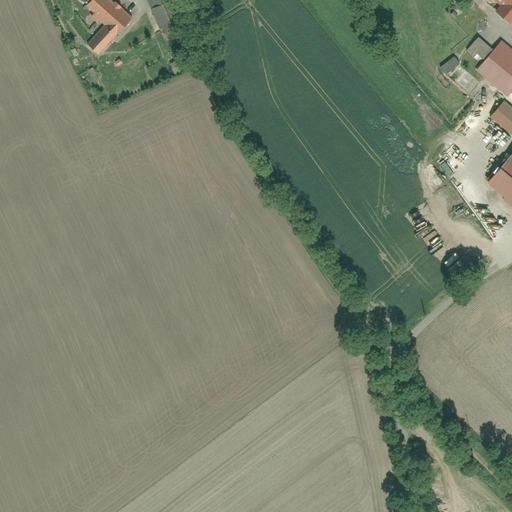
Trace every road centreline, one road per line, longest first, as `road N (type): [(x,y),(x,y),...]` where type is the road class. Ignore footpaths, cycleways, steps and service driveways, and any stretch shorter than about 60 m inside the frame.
road 1 (track): [(194,0),(218,89),(264,184),(392,370),(511,484)]
road 2 (unclassified): [(511,259),(422,326),(392,370),(418,511)]
